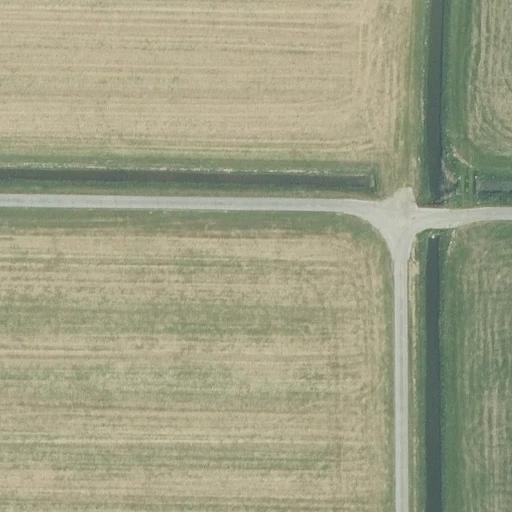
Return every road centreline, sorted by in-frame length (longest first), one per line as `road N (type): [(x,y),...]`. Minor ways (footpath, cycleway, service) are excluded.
road 1 (track): [(511,213),(400,220),(348,206),(0,201)]
road 2 (track): [(400,220),(401,511)]
